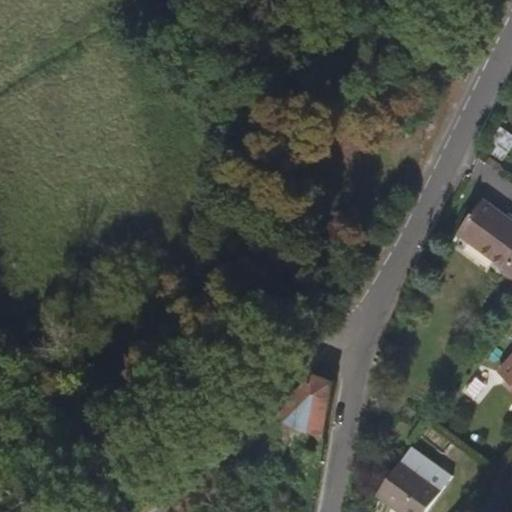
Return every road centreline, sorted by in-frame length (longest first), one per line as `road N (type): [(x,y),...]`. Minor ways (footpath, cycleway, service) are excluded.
road 1 (residential): [(373,294),(511,14)]
road 2 (residential): [(373,294),(155,511)]
road 3 (residential): [(323,511),(342,398),(373,294)]
